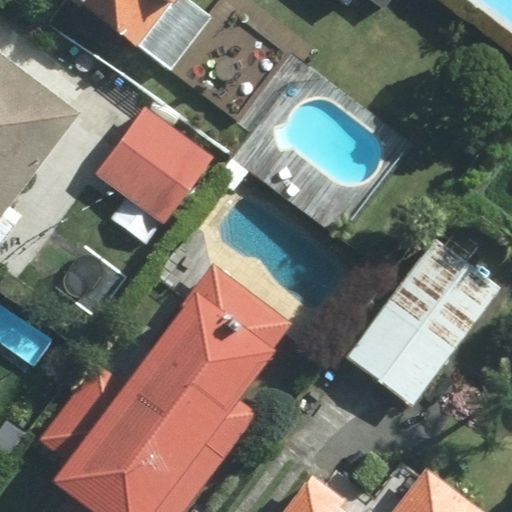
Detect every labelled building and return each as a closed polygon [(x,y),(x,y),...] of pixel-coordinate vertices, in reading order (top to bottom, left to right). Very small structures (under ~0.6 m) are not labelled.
[(174,0),(96,0),(146,38),(174,0)] [(0,222),(89,105),(0,37),(0,222)] [(153,98),(103,166),(183,224),(232,157),(153,98)] [(511,280),(452,231),(355,349),(417,399),(511,282),(511,280)] [(71,454),(63,463),(82,478),(55,511),(184,511),(268,403),(247,387),(299,319),(220,258),(147,353),(124,336),(47,435),(71,454)] [(284,511),(486,511),(494,502),(441,463),(404,511),(368,511),(314,472),(284,511)]
